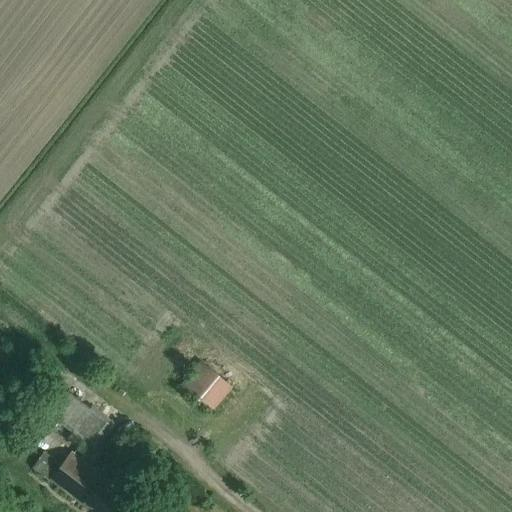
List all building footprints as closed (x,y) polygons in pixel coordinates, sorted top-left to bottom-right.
[(209,356),(187,379),(214,403),(235,380),(209,356)] [(110,396),(104,405),(119,415),(125,407),(110,396)] [(92,407),(90,409),(68,439),(78,447),(86,436),(99,446),(115,425),(92,407)] [(50,479),(85,506),(92,511),(149,511),(72,451),(50,479)] [(33,466),(50,479),(60,465),(44,452),(33,466)]
